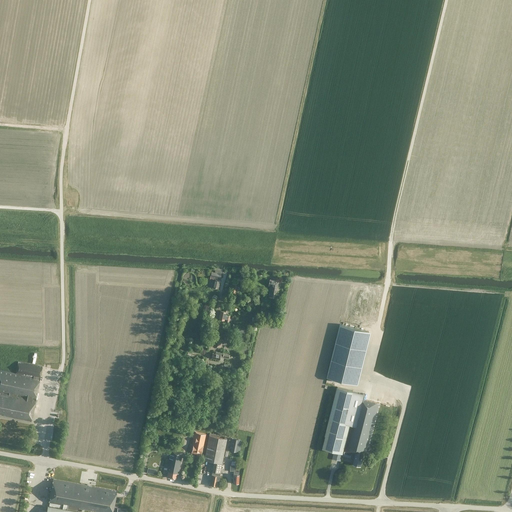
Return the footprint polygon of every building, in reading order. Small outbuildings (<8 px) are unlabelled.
[(221,273),(215,272),(211,271),(210,278),(213,278),(211,287),(218,288),(220,280),(217,279),(218,277),(220,278),(221,273)] [(276,297),(278,287),(279,281),(270,279),(269,285),(270,285),(268,295),(276,297)] [(231,293),(238,295),(240,285),(232,284),(231,293)] [(226,312),(220,311),(218,319),(229,321),(230,316),(225,314),(226,312)] [(340,324),(336,337),(327,377),(352,383),(358,384),(371,332),(340,324)] [(224,340),(216,338),(214,346),(221,347),(222,343),(224,343),(223,344),(228,345),(230,339),(226,338),(226,339),(224,339),(224,340)] [(221,353),(216,352),(215,354),(212,353),(211,358),(220,360),(220,356),(223,356),(223,357),(229,358),(230,354),(223,353),(221,353)] [(0,415),(31,421),(43,366),(18,361),(16,373),(0,370),(0,415)] [(357,426),(364,399),(365,394),(338,387),(334,399),(329,419),(352,425),(357,426)] [(368,451),(381,403),(364,399),(357,426),(352,425),(345,451),(343,451),(342,456),(349,458),(350,457),(351,453),(356,454),(353,464),(361,466),(365,450),(368,451)] [(345,451),(352,425),(329,419),(325,435),(325,436),(322,448),(334,451),(332,458),(341,461),(342,456),(343,451),(345,451)] [(203,447),(206,434),(194,431),(193,436),(194,436),(191,453),(197,454),(197,456),(201,456),(203,447)] [(220,473),(222,463),(227,439),(209,435),(204,460),(214,462),(212,471),(220,473)] [(239,440),(233,438),(231,451),(236,452),(239,440)] [(178,474),(181,461),(182,453),(171,451),(167,470),(168,470),(167,477),(176,478),(177,473),(178,474)] [(236,465),(236,461),(232,461),(230,465),(230,471),(233,471),(233,483),(238,484),(239,471),(236,471),(236,465)] [(220,476),(212,474),(210,485),(216,486),(218,480),(219,480),(220,476)] [(68,507),(80,509),(96,511),(126,511),(127,509),(117,508),(117,509),(114,508),(117,491),(53,479),(49,503),(50,503),(49,506),(48,506),(46,511),(79,511),(80,511),(67,509),(68,507)]
